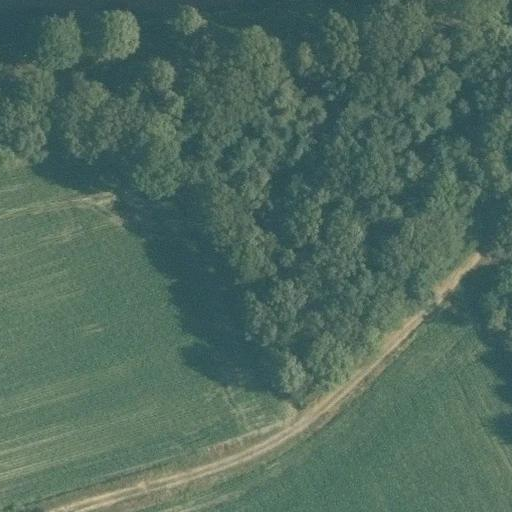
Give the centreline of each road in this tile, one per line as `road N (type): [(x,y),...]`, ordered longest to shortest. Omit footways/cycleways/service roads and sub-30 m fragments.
road 1 (track): [(71,511),(262,453),(454,273),(511,238)]
road 2 (track): [(0,78),(511,0)]
